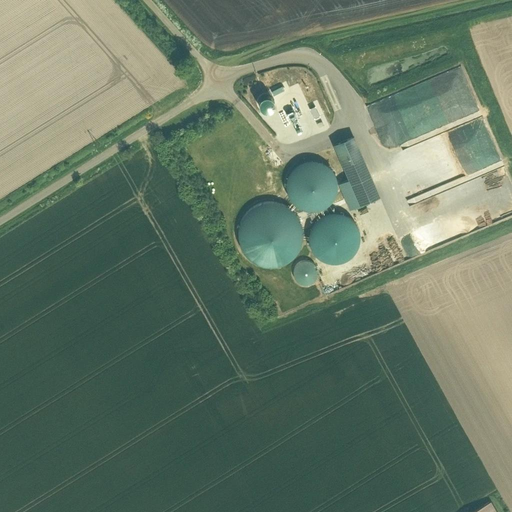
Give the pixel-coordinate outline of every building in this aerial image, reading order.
[(511,182),(463,65),(366,105),(408,205),(386,215),(405,259),(511,214),(511,182)] [(272,95),(284,90),(281,85),(270,90),(272,95)] [(273,109),(272,97),(252,98),(252,111),(273,109)] [(357,138),(337,148),(350,177),(346,194),(353,210),(383,196),(357,138)] [(309,213),(317,213),(325,211),(333,206),(338,199),(340,191),(340,182),(338,174),(332,167),(324,162),(316,160),(306,161),(298,164),(292,171),(288,179),(287,188),(289,197),(294,204),(301,210),(309,213)] [(265,203),(255,207),(247,215),(242,225),(241,236),(243,247),(249,256),(258,263),(268,267),(279,267),(289,264),(298,257),(304,248),(307,238),(306,228),(302,218),(296,210),(287,204),(276,201),(265,203)] [(334,264),(342,264),(350,261),(357,256),(362,248),(364,240),(363,232),(359,224),(353,217),(346,214),(337,212),(329,214),(321,218),(315,225),(312,233),(311,241),(314,249),(319,257),(326,262),(334,264)] [(316,283),(318,280),(320,277),(320,273),(320,269),(317,266),(314,263),(310,262),(306,262),(302,264),(299,266),(297,270),(297,274),(298,278),(299,281),(302,283),(305,285),(309,285),(313,285),(316,283)] [(473,511),(499,511),(493,500),(473,511)]
